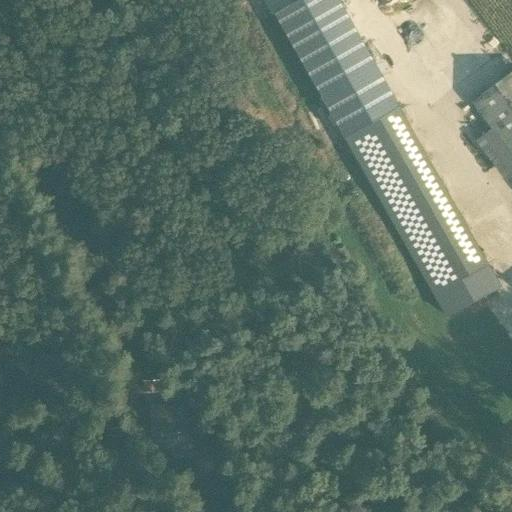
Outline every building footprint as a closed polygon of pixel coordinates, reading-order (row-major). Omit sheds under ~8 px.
[(337,0),(298,0),(275,14),(345,139),(399,109),(337,0)] [(511,73),(474,103),(493,128),(475,142),(505,181),(511,176),(511,73)] [(499,288),(399,109),(345,139),(446,318),(499,288)] [(61,377),(63,357),(38,355),(37,375),(61,377)] [(158,381),(143,382),(143,393),(159,392),(158,381)] [(151,431),(183,429),(182,408),(165,409),(165,406),(150,407),(151,431)]
